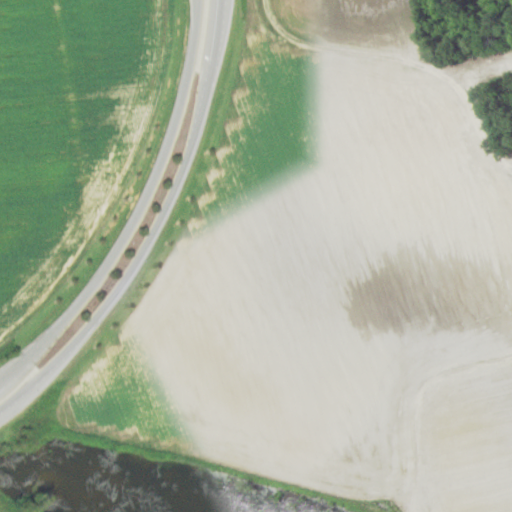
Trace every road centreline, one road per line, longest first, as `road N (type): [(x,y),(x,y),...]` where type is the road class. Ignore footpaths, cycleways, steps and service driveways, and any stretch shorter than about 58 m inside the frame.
road 1 (track): [(245,120),(149,294),(34,418),(182,451),(366,511)]
road 2 (secondary): [(0,412),(54,367),(153,237),(196,138),(222,0)]
road 3 (secondary): [(200,0),(187,93),(146,207),(86,298),(0,381)]
road 4 (track): [(245,120),(511,50)]
